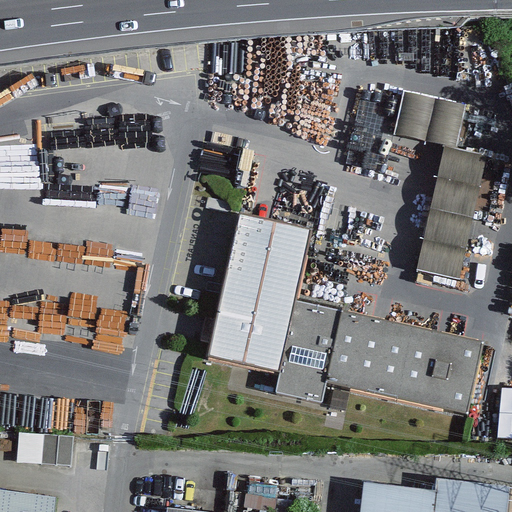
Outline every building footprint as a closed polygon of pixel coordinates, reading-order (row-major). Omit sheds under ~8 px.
[(395,133),(442,143),(418,270),(461,279),(486,154),(457,148),(466,102),(403,90),(395,133)] [(307,227),(235,213),(207,360),(273,374),(290,300),(307,227)] [(481,341),(290,300),(273,374),(465,416),(481,341)] [(499,436),(511,436),(511,386),(501,386),(499,436)] [(19,461),(73,464),(75,435),(20,432),(19,461)] [(435,477),(433,488),(360,480),(356,511),(501,511),(504,485),(435,477)] [(49,511),(52,497),(0,491),(0,511),(49,511)]
